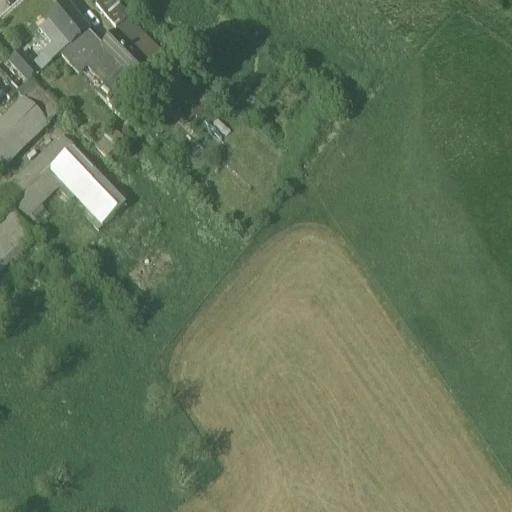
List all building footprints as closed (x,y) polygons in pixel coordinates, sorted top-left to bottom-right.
[(111,2),(108,0),(83,0),(96,15),(109,4),(111,2)] [(96,15),(95,15),(114,39),(129,27),(109,4),(96,15)] [(66,17),(31,52),(52,73),(60,65),(63,69),(79,58),(89,47),(88,46),(91,43),(66,17)] [(174,82),(128,35),(102,60),(89,47),(79,58),(63,69),(99,105),(96,108),(122,134),(174,82)] [(40,82),(23,65),(12,75),(29,93),(40,82)] [(19,100),(0,79),(0,96),(4,101),(4,102),(10,109),(19,100)] [(195,97),(180,114),(207,138),(229,114),(211,98),(204,106),(195,97)] [(59,124),(37,101),(27,111),(49,134),(59,124)] [(25,109),(0,133),(0,180),(49,134),(27,111),(25,109)] [(114,140),(96,158),(107,169),(125,151),(114,140)] [(63,147),(0,208),(0,210),(20,231),(59,193),(81,172),(85,169),(76,160),(63,147)] [(117,181),(86,150),(76,160),(85,169),(81,172),(103,195),(117,181)] [(103,195),(81,172),(59,193),(103,238),(125,217),(103,195)] [(0,210),(0,273),(32,243),(20,231),(0,210)]
